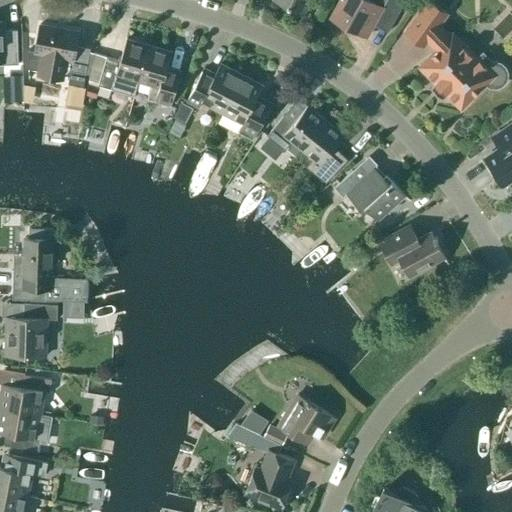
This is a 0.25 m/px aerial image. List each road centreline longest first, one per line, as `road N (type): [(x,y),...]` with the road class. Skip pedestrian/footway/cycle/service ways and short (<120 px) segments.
road 1 (residential): [(511,292),(394,121),(304,59),(149,0)]
road 2 (residential): [(511,308),(467,335),(395,403),(328,511)]
